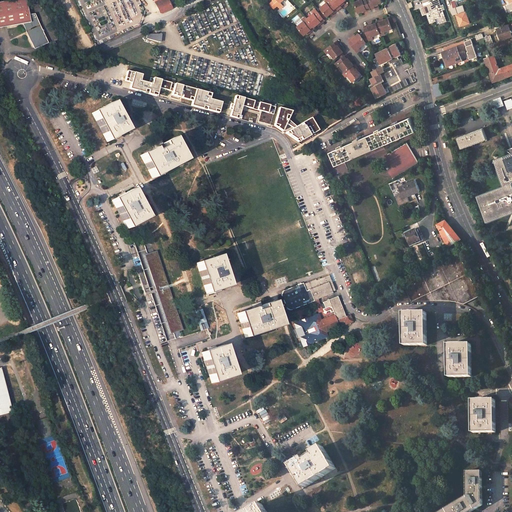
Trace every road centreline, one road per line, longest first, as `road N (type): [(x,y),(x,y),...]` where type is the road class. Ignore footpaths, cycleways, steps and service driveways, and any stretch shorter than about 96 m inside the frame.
road 1 (residential): [(200,511),(22,89)]
road 2 (residential): [(34,68),(270,132),(290,152),(347,300)]
road 3 (trunk): [(138,511),(0,176)]
road 4 (trunk): [(0,224),(116,511)]
road 5 (tertiary): [(511,316),(453,198),(431,114)]
road 6 (residential): [(511,376),(486,324),(458,308),(399,306),(368,318),(347,300)]
